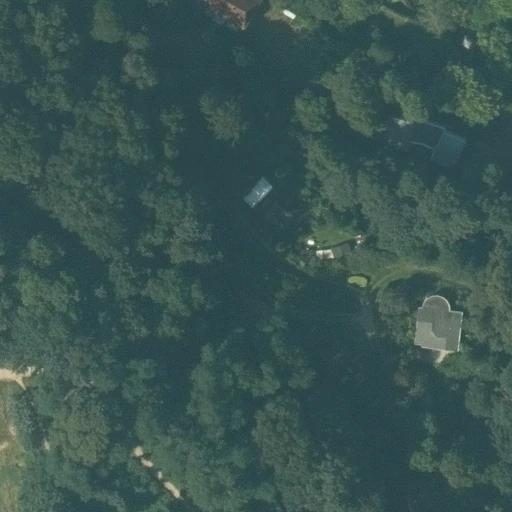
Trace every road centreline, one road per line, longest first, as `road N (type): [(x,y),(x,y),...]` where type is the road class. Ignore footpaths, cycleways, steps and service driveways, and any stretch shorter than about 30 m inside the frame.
road 1 (track): [(334,511),(302,354),(278,316),(360,317),(354,296),(258,250),(113,67),(84,0)]
road 2 (track): [(0,356),(79,388),(192,511)]
road 3 (unclassified): [(511,118),(406,89),(311,0)]
